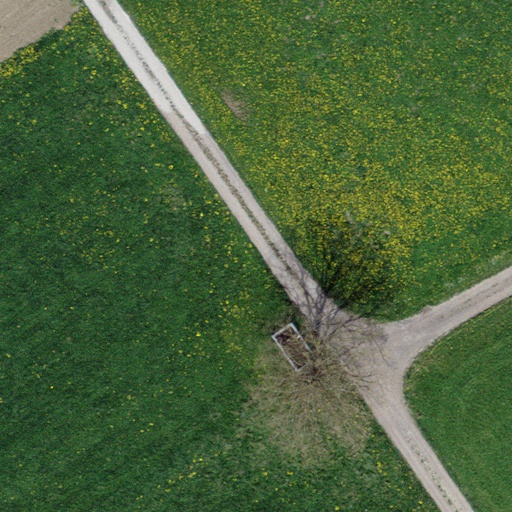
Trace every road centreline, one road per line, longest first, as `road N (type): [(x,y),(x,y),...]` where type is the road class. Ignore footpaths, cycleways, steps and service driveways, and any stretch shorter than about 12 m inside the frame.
road 1 (track): [(108,0),(361,362)]
road 2 (track): [(361,362),(456,511)]
road 3 (track): [(361,362),(511,280)]
